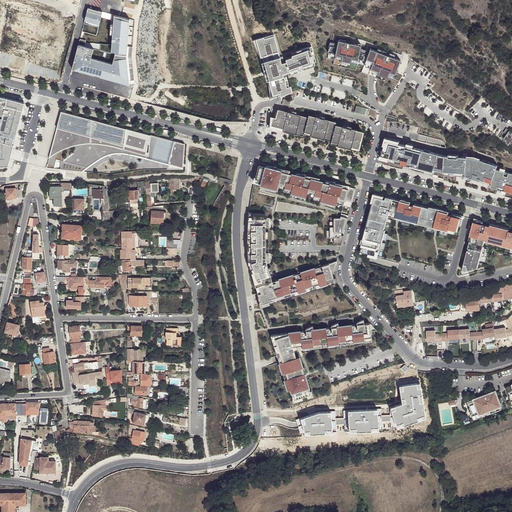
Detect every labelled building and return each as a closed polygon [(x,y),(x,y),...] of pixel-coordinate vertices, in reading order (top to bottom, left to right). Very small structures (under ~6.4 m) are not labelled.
[(286,77),(283,65),(275,34),(253,40),(263,63),(266,73),(269,82),(269,91),(270,100),(280,97),(292,92),(291,86),(289,87),(286,77)] [(337,43),(330,42),(328,52),(335,54),(336,55),(343,56),(342,58),(348,59),(350,59),(350,58),(359,59),(359,55),(366,57),(364,62),(365,63),(372,66),(372,67),(371,69),(372,69),(388,75),(388,74),(389,72),(395,74),(400,60),(370,48),(369,51),(361,48),(361,45),(338,40),(337,43)] [(287,63),(283,65),(286,77),(292,75),(300,72),(316,66),(311,46),(290,53),(291,57),(286,59),(287,63)] [(388,75),(372,69),(371,71),(387,78),(388,75)] [(24,102),(0,96),(0,116),(2,117),(0,123),(0,167),(7,168),(24,102)] [(369,109),(356,106),(355,113),(367,116),(369,109)] [(287,112),(277,110),(277,112),(275,119),(272,118),(271,118),(269,126),(277,128),(277,125),(284,127),(283,129),(282,132),(289,134),(290,130),(297,131),(297,130),(304,132),(305,129),(312,131),(311,134),(310,137),(316,139),(318,135),(325,137),(325,135),(332,137),(332,138),(338,140),(337,144),(337,146),(343,148),(344,144),(351,145),(352,144),(360,146),(363,132),(355,130),(342,126),(335,125),(336,123),(326,120),(315,118),(308,116),(308,118),(296,115),(287,112)] [(61,111),(49,158),(61,150),(69,147),(85,143),(62,161),(60,169),(82,172),(91,165),(104,156),(116,152),(124,153),(149,159),(146,170),(185,170),(186,144),(61,111)] [(325,137),(318,135),(316,139),(324,141),(324,138),(331,139),(331,142),(337,144),(338,140),(332,138),(332,137),(325,135),(325,137)] [(386,141),(382,159),(443,175),(445,158),(386,141)] [(188,152),(198,153),(199,146),(189,144),(188,152)] [(475,159),(445,158),(443,175),(470,178),(492,186),(491,189),(511,194),(511,173),(497,170),(498,167),(475,159)] [(324,201),(336,204),(351,208),(356,188),(259,163),(254,183),(261,185),(265,185),(277,189),(277,186),(278,183),(285,185),(285,186),(292,188),(291,192),(294,193),(306,196),(307,194),(308,191),(315,193),(314,194),(321,196),(320,200),(324,201)] [(178,179),(169,180),(170,190),(179,189),(178,179)] [(144,180),(130,182),(130,187),(138,187),(138,186),(141,186),(141,189),(144,189),(144,182),(144,180)] [(150,181),(144,182),(144,189),(145,193),(146,193),(146,197),(151,197),(156,196),(156,192),(158,192),(157,183),(150,184),(150,181)] [(250,202),(249,213),(252,213),(266,214),(268,214),(270,214),(273,201),(272,200),(274,191),(264,188),(260,188),(261,185),(254,183),(252,192),(250,202)] [(285,185),(278,183),(277,186),(284,188),(284,190),(291,192),(292,188),(285,186),(285,185)] [(53,197),(54,206),(62,206),(62,189),(62,186),(60,186),(49,186),(49,198),(53,197)] [(16,188),(6,188),(7,198),(12,198),(17,198),(16,192),(16,189),(16,188)] [(140,190),(129,191),(130,204),(139,203),(138,194),(140,194),(140,190)] [(308,191),(307,194),(314,196),(313,198),(320,200),(321,196),(314,194),(315,193),(308,191)] [(381,195),(370,192),(355,251),(365,253),(372,255),(374,248),(376,248),(377,248),(379,241),(380,239),(382,232),(382,230),(381,229),(378,228),(382,214),(385,214),(386,215),(386,212),(394,214),(394,217),(400,219),(407,220),(408,218),(422,222),(422,224),(425,225),(431,227),(439,229),(445,230),(445,227),(452,229),(453,224),(457,225),(459,216),(445,212),(444,215),(439,213),(440,211),(431,208),(431,210),(426,209),(426,207),(407,202),(406,204),(401,203),(402,201),(391,198),(390,200),(383,199),(380,198),(381,195)] [(124,202),(127,202),(127,196),(122,196),(122,193),(117,194),(118,203),(124,202)] [(83,200),(71,200),(70,210),(83,210),(83,200)] [(163,211),(164,206),(152,207),(152,209),(152,211),(151,222),(158,223),(162,223),(163,223),(163,219),(164,212),(164,211),(163,211)] [(252,213),(249,213),(248,218),(247,240),(248,254),(249,263),(252,273),(256,286),(272,281),(272,280),(270,274),(268,267),(267,264),(266,260),(266,253),(266,239),(266,231),(266,228),(266,224),(266,218),(266,214),(252,213)] [(345,229),(348,218),(341,216),(340,218),(334,218),(334,222),(330,222),(330,231),(326,231),(326,238),(334,238),(334,243),(341,243),(343,236),(341,236),(341,233),(342,232),(343,232),(344,231),(344,229),(345,229)] [(511,229),(474,219),(462,271),(477,267),(480,255),(484,255),(486,247),(484,247),(485,243),(511,250),(511,229)] [(62,224),(63,224),(63,237),(61,237),(61,238),(81,239),(79,238),(80,225),(82,225),(61,224),(62,224)] [(132,248),(131,231),(121,232),(121,248),(132,248)] [(38,234),(33,234),(32,252),(42,252),(42,247),(38,246),(38,234)] [(68,247),(68,245),(57,244),(57,254),(68,254),(68,247)] [(136,249),(133,249),(132,249),(132,248),(121,248),(121,250),(120,250),(120,258),(131,258),(131,260),(135,260),(136,260),(136,249)] [(376,248),(374,248),(372,255),(365,253),(365,256),(374,258),(376,248)] [(29,271),(31,271),(32,258),(23,257),(22,268),(29,269),(29,270),(29,271)] [(76,261),(57,260),(57,269),(62,269),(62,272),(69,272),(69,267),(76,267),(76,261)] [(120,266),(118,266),(119,272),(131,270),(135,270),(135,272),(135,273),(136,273),(136,265),(144,265),(144,260),(136,260),(135,260),(135,261),(130,261),(122,262),(122,266),(120,266)] [(272,281),(256,286),(258,293),(262,305),(266,304),(271,302),(285,298),(289,297),(296,295),(303,293),(310,290),(314,289),(324,286),(332,284),(335,283),(332,273),(334,273),(336,265),(337,261),(322,266),(315,268),(301,272),(293,275),(276,280),(272,281)] [(37,281),(45,280),(44,272),(36,273),(37,281)] [(111,277),(99,276),(99,281),(106,281),(106,284),(106,285),(111,285),(111,281),(111,277)] [(83,277),(70,277),(70,279),(70,287),(78,288),(78,294),(83,294),(83,278),(83,277)] [(145,288),(144,277),(128,277),(128,290),(131,290),(131,288),(139,288),(139,285),(141,285),(141,288),(145,288)] [(29,296),(30,296),(30,295),(31,289),(31,279),(24,278),(24,284),(23,284),(23,288),(24,288),(24,294),(29,295),(29,296)] [(394,289),(395,285),(376,279),(374,285),(385,289),(385,287),(394,289)] [(492,288),(493,292),(493,294),(502,293),(503,299),(511,297),(511,282),(508,283),(508,284),(504,285),(500,286),(499,287),(492,288)] [(404,295),(396,296),(398,307),(413,305),(412,294),(404,295)] [(492,294),(475,296),(475,299),(475,303),(479,302),(493,301),(492,294)] [(18,317),(11,295),(9,303),(8,307),(11,310),(14,318),(18,317)] [(133,301),(133,309),(147,309),(147,296),(131,296),(131,301),(133,301)] [(467,307),(467,310),(480,309),(479,302),(475,303),(475,299),(466,300),(466,302),(467,307)] [(39,300),(30,301),(33,322),(41,321),(41,319),(46,318),(43,302),(39,302),(39,300)] [(376,330),(371,324),(370,324),(370,323),(364,324),(363,324),(362,320),(356,322),(356,325),(339,327),(337,327),(337,323),(331,326),(331,328),(313,330),(312,330),(311,326),(305,329),(305,331),(271,335),(273,341),(276,340),(291,391),(292,394),(294,394),(295,397),(302,395),(303,398),(307,397),(306,394),(310,392),(305,375),(303,368),(301,363),(298,364),(296,358),(295,358),(292,347),(290,342),(301,341),(301,345),(301,346),(371,337),(371,331),(376,330)] [(8,322),(5,331),(17,334),(19,325),(8,322)] [(482,329),(483,331),(484,338),(485,338),(495,336),(495,338),(507,335),(505,329),(505,327),(494,329),(493,323),(485,324),(486,328),(482,329)] [(69,327),(71,338),(81,336),(79,325),(69,327)] [(131,335),(142,335),(142,332),(143,332),(143,329),(142,329),(142,326),(131,325),(131,335)] [(166,332),(166,336),(176,336),(176,333),(178,333),(178,328),(169,328),(169,331),(169,332),(168,332),(166,332)] [(469,329),(448,330),(448,333),(448,338),(470,337),(469,332),(469,329)] [(435,330),(426,330),(427,340),(435,340),(435,333),(435,330)] [(176,336),(166,336),(166,339),(167,339),(167,345),(177,345),(177,339),(176,339),(176,337),(176,336)] [(371,337),(301,346),(302,350),(372,342),(371,337)] [(29,343),(30,347),(35,346),(32,339),(26,340),(27,342),(27,343),(29,343)] [(276,340),(273,341),(289,392),(291,391),(276,340)] [(73,349),(74,354),(86,353),(85,345),(90,344),(90,342),(71,344),(71,350),(73,349)] [(45,363),(55,362),(53,351),(50,352),(49,348),(42,349),(45,363)] [(127,349),(127,360),(143,359),(142,355),(142,349),(127,349)] [(145,372),(145,361),(132,360),(132,373),(149,373),(149,370),(148,370),(148,372),(145,372)] [(30,361),(20,361),(21,374),(30,373),(30,376),(31,376),(30,361)] [(92,369),(98,368),(97,362),(84,364),(83,362),(73,364),(74,371),(80,370),(84,370),(84,369),(92,368),(92,369)] [(110,366),(105,367),(107,379),(111,379),(111,381),(122,379),(121,370),(110,371),(110,366)] [(0,380),(4,381),(3,384),(4,384),(8,385),(9,380),(10,379),(11,375),(10,375),(11,370),(0,367),(0,380)] [(79,375),(76,375),(77,384),(83,383),(90,382),(90,383),(96,382),(95,376),(96,376),(98,378),(103,377),(102,371),(79,375)] [(141,374),(140,385),(150,385),(151,374),(141,374)] [(133,377),(128,377),(128,381),(128,385),(138,384),(138,380),(133,380),(133,377)] [(145,394),(146,386),(135,386),(135,394),(145,394)] [(474,399),(466,402),(471,416),(474,415),(479,413),(479,414),(486,411),(487,413),(492,411),(491,409),(499,406),(501,406),(495,391),(488,394),(481,396),(474,399)] [(294,394),(292,394),(294,404),(304,401),(303,398),(302,395),(295,397),(294,394)] [(143,398),(138,398),(133,397),(133,399),(133,404),(133,405),(137,406),(142,407),(143,399),(143,398)] [(0,418),(3,419),(7,419),(7,415),(5,415),(5,409),(9,409),(9,403),(5,404),(5,401),(0,401),(0,418)] [(22,403),(22,414),(27,414),(27,410),(38,411),(39,403),(27,402),(27,403),(22,403)] [(16,418),(16,416),(16,414),(16,403),(9,403),(9,409),(5,409),(5,415),(7,415),(7,419),(16,418)] [(105,405),(93,405),(92,415),(102,415),(103,409),(106,409),(106,405),(105,405)] [(479,413),(474,415),(475,419),(501,409),(499,406),(491,409),(492,411),(487,413),(486,411),(479,414),(479,413)] [(146,414),(134,412),(133,412),(133,413),(133,415),(133,422),(144,425),(146,414)] [(87,434),(92,434),(92,432),(92,425),(94,425),(94,422),(90,422),(91,421),(78,420),(77,424),(74,424),(74,428),(74,429),(69,429),(69,431),(87,432),(87,434)] [(65,452),(59,430),(58,431),(54,432),(56,441),(57,441),(59,449),(60,454),(65,452)] [(132,439),(140,440),(141,431),(133,430),(132,439)] [(20,453),(19,464),(27,465),(28,461),(31,445),(21,443),(20,449),(20,453)] [(10,457),(0,456),(0,472),(2,473),(2,468),(10,468),(10,457)] [(40,460),(35,460),(35,464),(33,471),(40,472),(40,475),(48,475),(48,473),(55,473),(55,463),(48,463),(48,459),(40,459),(40,460)] [(14,505),(17,505),(25,505),(25,493),(0,493),(0,504),(2,505),(2,507),(2,511),(14,511),(14,507),(14,505)]
